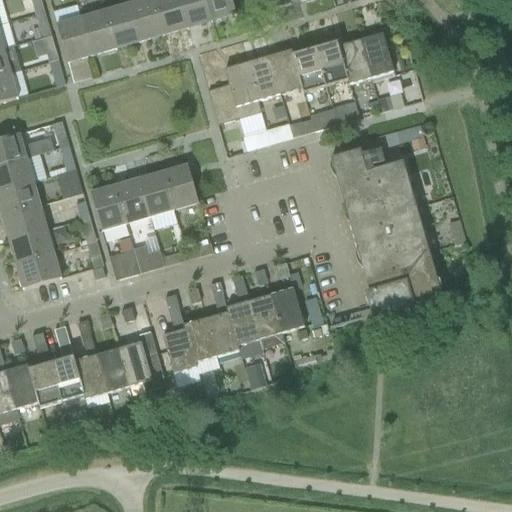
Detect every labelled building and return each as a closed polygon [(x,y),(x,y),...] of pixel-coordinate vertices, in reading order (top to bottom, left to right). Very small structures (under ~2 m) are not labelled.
[(42,6),(40,0),(19,0),(21,3),(30,0),(33,9),(42,6)] [(163,38),(152,0),(147,0),(128,5),(139,45),(163,38)] [(187,31),(177,0),(152,0),(163,38),(187,31)] [(211,24),(204,0),(177,0),(187,31),(211,24)] [(230,0),(204,0),(211,24),(235,17),(230,0)] [(139,45),(128,5),(104,12),(115,52),(139,45)] [(115,52),(104,12),(81,19),(91,59),(115,52)] [(91,59),(81,19),(56,26),(67,66),(91,59)] [(51,38),(46,22),(37,24),(42,41),(51,38)] [(359,42),(361,46),(371,80),(393,74),(382,35),(359,42)] [(55,54),(51,38),(42,41),(47,56),(55,54)] [(337,48),(339,52),(347,82),(346,83),(347,87),(371,80),(361,46),(359,42),(337,48)] [(339,52),(337,48),(336,43),(314,50),(325,89),(346,83),(347,82),(339,52)] [(12,49),(3,52),(0,52),(0,78),(10,76),(19,73),(12,49)] [(301,90),(302,95),(325,89),(314,50),(292,56),(293,61),(292,61),(301,90)] [(268,58),(270,63),(269,63),(279,97),(301,90),(292,61),(293,61),(292,56),(291,52),(268,58)] [(246,65),(247,69),(257,103),(279,97),(269,63),(270,63),(268,58),(246,65)] [(257,103),(247,69),(246,65),(223,71),(227,86),(206,92),(216,127),(259,115),(256,103),(257,103)] [(65,87),(60,70),(51,72),(55,89),(62,87),(65,87)] [(0,105),(17,100),(10,76),(0,78),(0,105)] [(386,99),(377,102),(380,114),(390,112),(386,99)] [(342,112),(332,115),(336,127),(345,125),(342,112)] [(332,115),(322,118),(326,130),(336,127),(332,115)] [(61,123),(52,126),(56,142),(65,140),(61,123)] [(301,137),(297,125),(288,127),(292,140),(301,137)] [(292,140),(288,127),(278,130),(282,143),(292,140)] [(0,167),(26,160),(19,137),(19,135),(0,140),(0,167)] [(256,150),(253,138),(243,141),(243,143),(239,144),(242,154),(256,150)] [(441,299),(413,202),(401,164),(384,169),(379,151),(360,156),(359,152),(328,161),(368,296),(369,296),(372,305),(380,302),(384,315),(441,299)] [(61,158),(66,175),(75,173),(70,156),(61,158)] [(0,193),(33,184),(26,160),(0,167),(0,193)] [(186,167),(162,174),(173,213),(197,206),(196,201),(190,179),(186,167)] [(79,188),(75,173),(66,175),(56,178),(60,194),(79,188)] [(173,214),(162,174),(137,181),(149,220),(173,214)] [(149,220),(137,181),(113,188),(124,227),(149,220)] [(40,209),(33,184),(0,193),(0,218),(0,220),(40,209)] [(124,227),(113,188),(89,195),(100,234),(124,227)] [(83,204),(75,206),(79,223),(88,220),(83,204)] [(47,232),(40,209),(0,220),(7,244),(47,232)] [(92,235),(88,220),(79,223),(84,238),(92,235)] [(458,223),(448,226),(454,248),(464,245),(458,223)] [(54,257),(47,232),(7,244),(14,268),(54,257)] [(209,247),(208,247),(193,251),(196,261),(211,256),(209,247)] [(160,260),(158,253),(148,256),(146,249),(132,253),(139,277),(163,270),(160,260)] [(102,268),(97,252),(88,254),(93,271),(102,268)] [(139,277),(132,253),(107,260),(114,284),(139,277)] [(176,256),(160,260),(163,270),(179,266),(176,256)] [(61,280),(54,257),(14,268),(21,292),(61,280)] [(279,280),(288,277),(285,265),(275,268),(279,280)] [(94,283),(105,280),(102,269),(91,273),(94,283)] [(257,286),(266,284),(262,272),(253,274),(257,286)] [(262,353),(248,304),(241,278),(230,281),(237,307),(225,310),(224,310),(237,353),(239,353),(242,362),(263,356),(262,353)] [(217,317),(204,321),(216,360),(218,359),(237,353),(224,310),(225,310),(221,297),(222,297),(218,285),(208,287),(217,317)] [(186,294),(189,306),(199,303),(196,291),(186,294)] [(292,291),(270,297),(281,336),(303,330),(292,291)] [(193,366),(183,332),(181,327),(173,297),(164,300),(173,335),(161,339),(172,377),(194,370),(193,366)] [(281,336),(270,297),(248,304),(262,353),(284,346),(281,336)] [(123,326),(133,323),(129,310),(119,313),(123,326)] [(101,332),(111,329),(108,316),(97,319),(101,332)] [(204,321),(181,327),(183,332),(193,366),(215,360),(204,321)] [(106,395),(95,357),(89,335),(85,323),(75,325),(85,360),(74,363),(85,402),(106,395)] [(62,362),(50,365),(61,404),(64,415),(87,409),(85,402),(74,363),(64,329),(53,332),(62,362)] [(61,404),(50,365),(41,335),(31,338),(40,368),(28,371),(37,406),(36,406),(38,410),(61,404)] [(140,344),(118,351),(129,389),(150,383),(152,391),(165,388),(156,356),(150,335),(138,339),(140,344)] [(12,357),(23,354),(19,342),(9,344),(12,357)] [(128,389),(118,351),(95,357),(106,395),(128,389)] [(28,371),(27,367),(5,373),(15,412),(36,406),(37,406),(28,371)] [(15,412),(5,373),(0,374),(0,426),(18,422),(15,412)]
